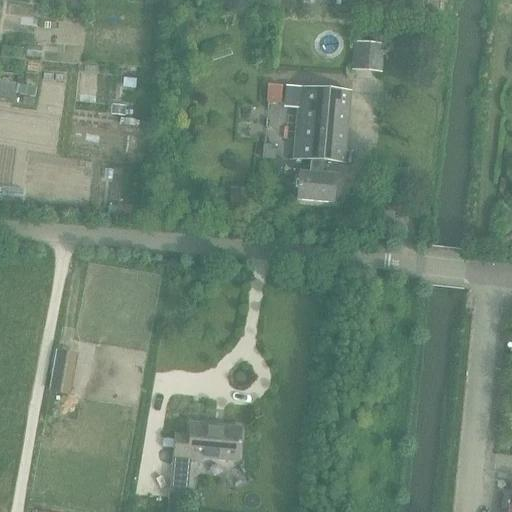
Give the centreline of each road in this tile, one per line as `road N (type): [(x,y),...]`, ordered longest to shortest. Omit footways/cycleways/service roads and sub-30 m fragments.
road 1 (unclassified): [(423,265),(0,230)]
road 2 (unknown): [(59,235),(14,511)]
road 3 (residential): [(471,511),(494,279)]
